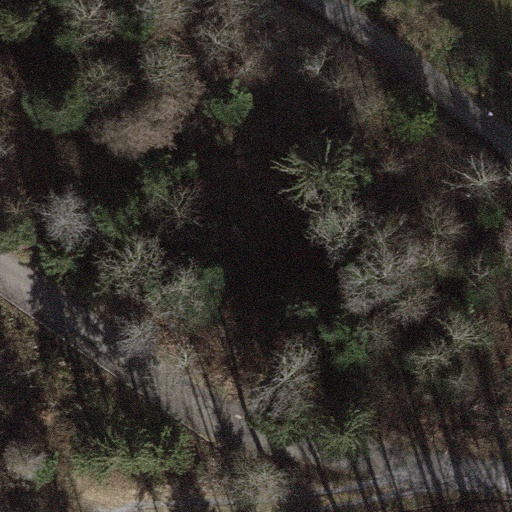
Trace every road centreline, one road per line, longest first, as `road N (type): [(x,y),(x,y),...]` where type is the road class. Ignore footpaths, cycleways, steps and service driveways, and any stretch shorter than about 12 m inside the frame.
road 1 (track): [(0,269),(179,396),(247,431),(361,460),(511,477)]
road 2 (track): [(456,475),(267,507),(181,507),(113,489),(95,501),(95,511)]
road 3 (track): [(318,0),(511,149)]
